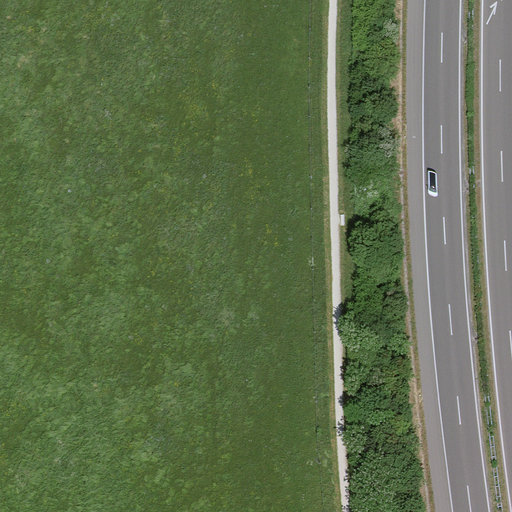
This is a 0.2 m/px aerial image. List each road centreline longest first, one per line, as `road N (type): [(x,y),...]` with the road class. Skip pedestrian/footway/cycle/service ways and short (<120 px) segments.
road 1 (motorway): [(443,0),(445,243),(471,511)]
road 2 (motorway): [(511,153),(511,20)]
